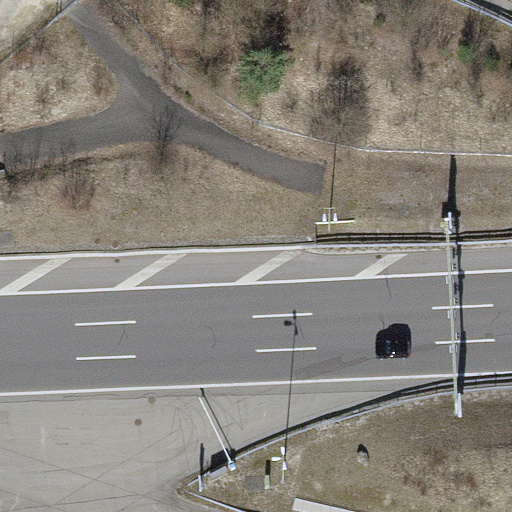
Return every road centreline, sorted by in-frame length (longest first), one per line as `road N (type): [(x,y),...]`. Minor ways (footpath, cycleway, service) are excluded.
road 1 (motorway): [(363,330),(0,345)]
road 2 (motorway): [(511,315),(363,330)]
road 3 (motorway): [(511,326),(363,330)]
